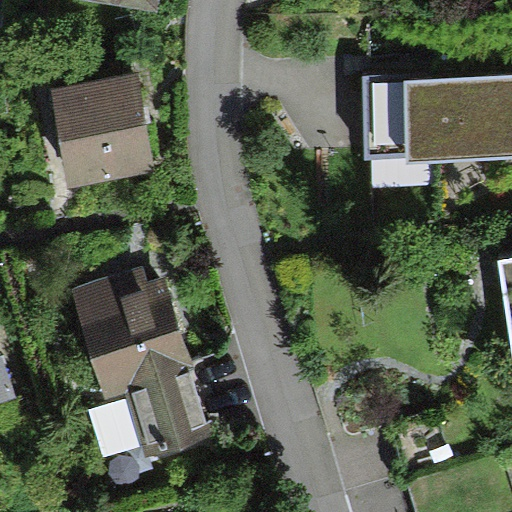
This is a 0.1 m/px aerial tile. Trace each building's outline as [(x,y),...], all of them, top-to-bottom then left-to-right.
[(139,52),(45,61),(55,166),(149,157),(139,52)] [(511,61),(359,58),(357,149),(511,153),(511,61)] [(511,236),(488,239),(498,344),(511,343),(511,236)] [(153,250),(70,272),(114,437),(197,415),(153,250)] [(0,346),(0,390),(11,387),(0,346)]
